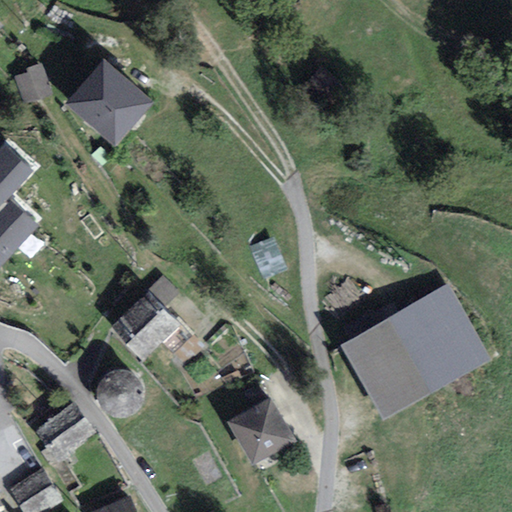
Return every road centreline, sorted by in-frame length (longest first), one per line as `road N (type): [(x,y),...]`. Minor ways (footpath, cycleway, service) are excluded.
road 1 (unclassified): [(159,511),(70,376),(0,340)]
road 2 (track): [(294,190),(280,150),(174,0)]
road 3 (track): [(387,0),(456,41),(511,38)]
